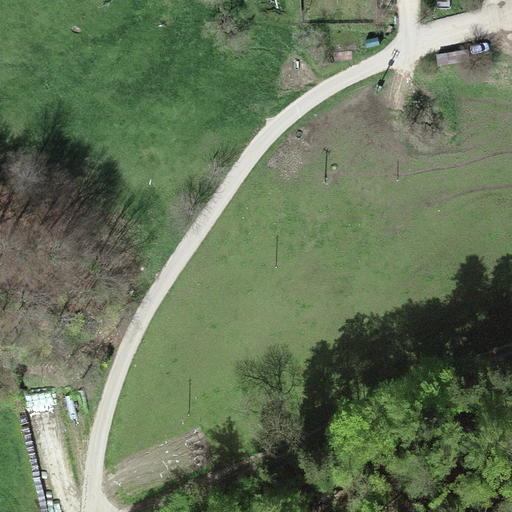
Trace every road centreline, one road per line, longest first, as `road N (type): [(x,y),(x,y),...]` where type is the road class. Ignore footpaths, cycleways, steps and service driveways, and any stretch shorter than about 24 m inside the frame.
road 1 (unclassified): [(91,511),(100,428),(131,345),(174,270),(285,119),(400,52)]
road 2 (track): [(132,511),(415,386),(511,354)]
